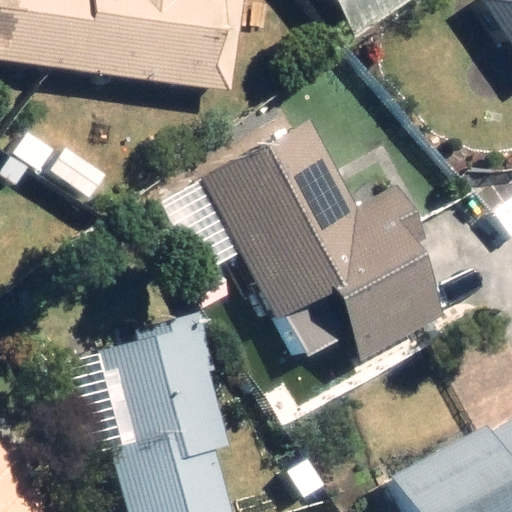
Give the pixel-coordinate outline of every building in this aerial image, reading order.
[(0,0),(0,68),(223,98),(235,0),(0,0)] [(310,0),(335,39),(396,0),(310,0)] [(511,0),(466,0),(511,65),(511,0)] [(340,207),(302,131),(189,188),(258,322),(311,295),(344,359),(424,318),(362,196),(340,207)] [(73,463),(95,457),(110,511),(214,511),(200,457),(212,454),(192,382),(203,379),(188,323),(88,351),(91,364),(49,375),(73,463)] [(511,511),(511,415),(376,483),(390,511),(511,511)] [(0,449),(0,511),(28,511),(30,486),(17,485),(19,451),(0,449)]
